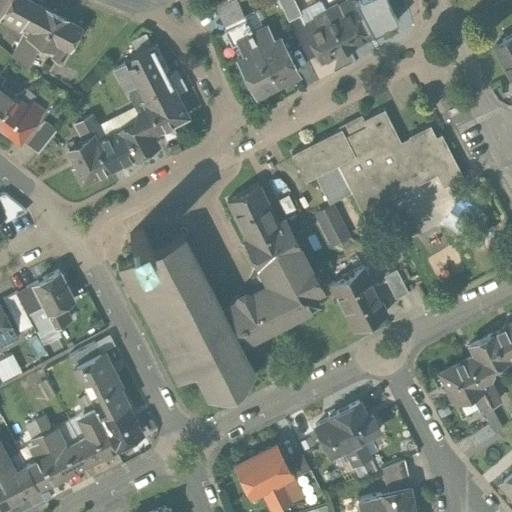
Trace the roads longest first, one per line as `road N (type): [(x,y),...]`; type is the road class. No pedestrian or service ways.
road 1 (residential): [(181,448),(100,278),(60,225)]
road 2 (residential): [(445,23),(226,134)]
road 3 (residential): [(383,347),(181,448)]
road 4 (residential): [(226,134),(60,225)]
road 5 (residential): [(455,481),(383,347)]
road 6 (residential): [(226,134),(206,69),(184,24),(161,0)]
road 7 (residential): [(511,279),(383,347)]
road 8 (residential): [(181,448),(54,511)]
